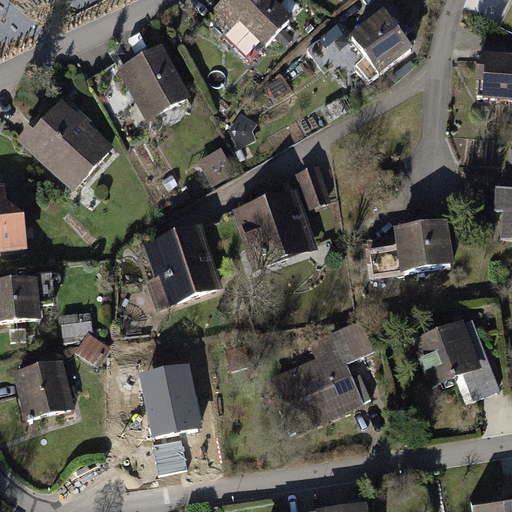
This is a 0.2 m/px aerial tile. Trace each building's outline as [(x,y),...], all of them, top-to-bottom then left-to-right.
[(273,0),(223,0),(212,12),(233,31),(225,39),(252,65),(295,20),(273,0)] [(386,10),(347,38),(377,77),(415,49),(386,10)] [(163,49),(119,72),(145,121),(188,99),(163,49)] [(511,57),(477,55),(475,85),(485,85),(484,106),(511,107),(511,57)] [(62,103),(23,144),(75,193),(114,152),(62,103)] [(316,179),(298,186),(310,217),(328,210),(316,179)] [(511,190),(497,190),(495,213),(502,213),(500,239),(511,240),(511,190)] [(294,193),(236,212),(255,271),(314,252),(294,193)] [(0,231),(25,230),(8,218),(6,202),(0,199),(0,231)] [(440,222),(392,231),(401,276),(449,268),(440,222)] [(25,230),(0,231),(0,266),(28,265),(25,230)] [(200,230),(145,250),(156,281),(147,284),(156,310),(221,287),(200,230)] [(37,282),(0,284),(0,326),(40,324),(37,282)] [(317,362),(273,382),(297,434),(360,406),(343,369),(380,351),(368,320),(309,344),(317,362)] [(472,322),(409,345),(426,391),(456,380),(465,405),(498,393),(472,322)] [(59,362),(15,374),(28,422),(72,410),(59,362)] [(193,446),(179,415),(189,411),(178,387),(127,410),(152,465),(193,446)] [(511,511),(511,500),(472,507),(472,511),(511,511)]
